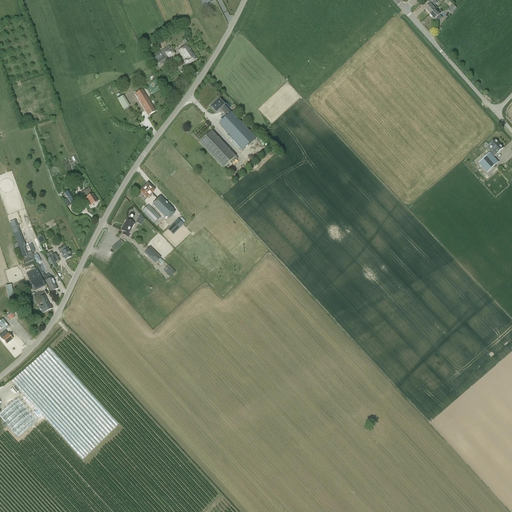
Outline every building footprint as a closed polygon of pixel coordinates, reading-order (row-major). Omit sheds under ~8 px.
[(426,0),(430,5),(425,9),(430,15),(435,10),(437,8),(435,5),(437,3),(434,0),(426,0)] [(457,8),(453,5),(447,11),(451,14),(457,8)] [(437,12),(435,10),(430,15),(434,20),(443,12),(440,10),(437,12)] [(185,39),(184,40),(187,45),(178,51),(185,61),(184,61),(187,66),(197,59),(187,45),(189,44),(185,39)] [(168,46),(160,52),(166,60),(168,59),(169,59),(175,55),(171,48),(170,48),(168,46)] [(166,61),(163,56),(159,52),(151,57),(157,66),(160,64),(161,65),(166,61)] [(155,112),(142,90),(135,95),(148,116),(155,112)] [(124,110),(130,106),(123,95),(117,98),(124,110)] [(221,109),(228,116),(219,125),(243,150),(256,138),(232,112),(231,113),(225,105),(219,99),(211,107),(217,113),(221,109)] [(212,131),(199,143),(223,169),(236,157),(212,131)] [(494,151),(490,154),(493,157),(496,154),(503,148),(495,140),(489,146),(494,151)] [(472,155),(479,163),(487,173),(491,169),(498,163),(490,153),(482,160),(475,153),(472,155)] [(153,192),(147,185),(140,192),(146,199),(153,192)] [(69,191),(65,194),(71,204),(76,201),(69,191)] [(94,204),(95,204),(96,203),(96,202),(97,202),(92,195),(86,199),(91,206),(94,204)] [(148,205),(142,211),(155,224),(161,217),(154,211),(156,209),(164,218),(173,209),(160,197),(152,205),(152,206),(151,207),(148,205)] [(140,214),(136,222),(142,225),(145,220),(140,214)] [(173,235),(178,230),(183,225),(178,219),(167,229),(173,235)] [(128,234),(134,224),(127,220),(121,230),(123,231),(122,234),(128,238),(130,235),(128,234)] [(25,247),(21,235),(20,236),(18,233),(14,234),(15,238),(17,244),(14,245),(16,250),(18,248),(19,250),(25,247)] [(38,252),(43,249),(40,244),(44,241),(41,236),(31,242),(38,252)] [(58,250),(60,254),(61,253),(65,260),(70,257),(71,257),(68,249),(67,250),(65,246),(58,250)] [(155,264),(161,258),(150,247),(144,253),(155,264)] [(35,260),(37,263),(41,261),(38,256),(37,255),(33,257),(31,252),(22,256),(25,264),(35,260)] [(60,261),(56,254),(51,257),(47,259),(52,269),(57,266),(55,263),(60,261)] [(163,271),(170,278),(175,272),(168,265),(163,271)] [(34,292),(41,288),(45,286),(37,269),(26,274),(34,292)] [(45,281),(46,281),(51,292),(57,289),(52,278),(48,275),(45,276),(43,272),(41,273),(45,281)] [(5,286),(9,298),(14,296),(10,284),(5,286)] [(51,309),(47,300),(46,298),(43,299),(40,301),(42,305),(39,307),(39,308),(42,313),(51,309)] [(9,327),(2,319),(0,320),(0,325),(5,331),(9,327)] [(6,345),(12,339),(8,334),(6,331),(2,334),(0,335),(0,337),(2,339),(6,345)] [(17,400),(0,413),(0,416),(17,437),(36,422),(17,400)]
